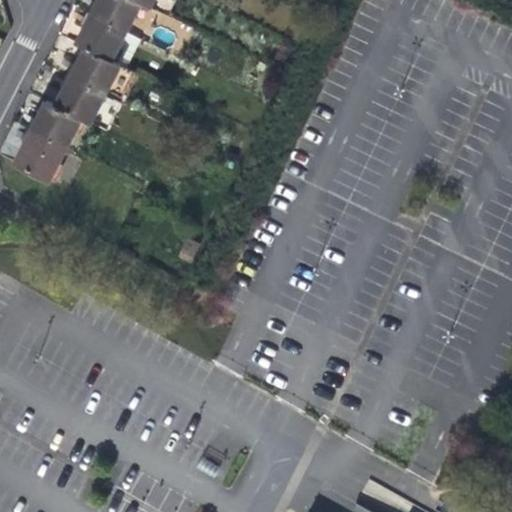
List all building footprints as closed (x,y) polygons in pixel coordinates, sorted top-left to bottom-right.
[(100,0),(94,13),(128,31),(143,2),(139,0),(100,0)] [(139,0),(143,2),(169,15),(177,0),(176,0),(139,0)] [(78,42),(88,47),(113,60),(128,31),(94,13),(87,26),(78,42)] [(143,39),(128,31),(113,60),(122,65),(128,68),(143,39)] [(80,61),(72,76),(107,94),(109,91),(113,82),(128,89),(136,72),(128,68),(122,65),(113,60),(88,47),(80,61)] [(65,90),(57,106),(82,119),(92,124),(107,94),(72,76),(65,90)] [(123,98),(128,89),(113,82),(109,91),(123,98)] [(67,147),(82,119),(57,106),(48,101),(41,115),(33,129),(67,147)] [(50,181),(67,147),(33,129),(26,144),(16,163),(50,181)] [(182,255),(192,260),(199,245),(189,240),(182,255)]
